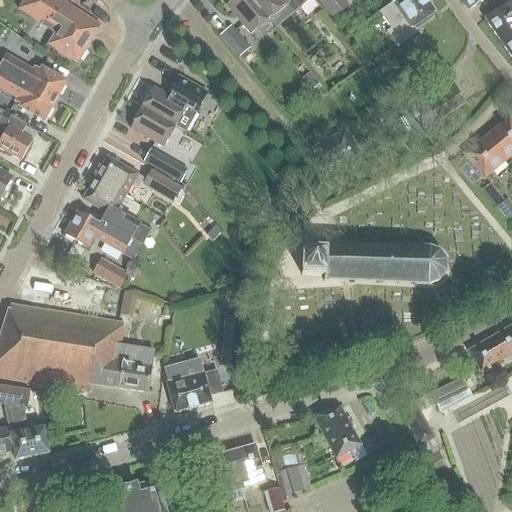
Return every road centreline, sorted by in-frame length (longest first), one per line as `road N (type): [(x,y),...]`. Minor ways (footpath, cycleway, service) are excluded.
road 1 (unclassified): [(0,485),(372,380)]
road 2 (residential): [(0,298),(51,188),(143,28)]
road 3 (residential): [(511,310),(372,380)]
road 4 (unclassified): [(372,380),(445,511)]
